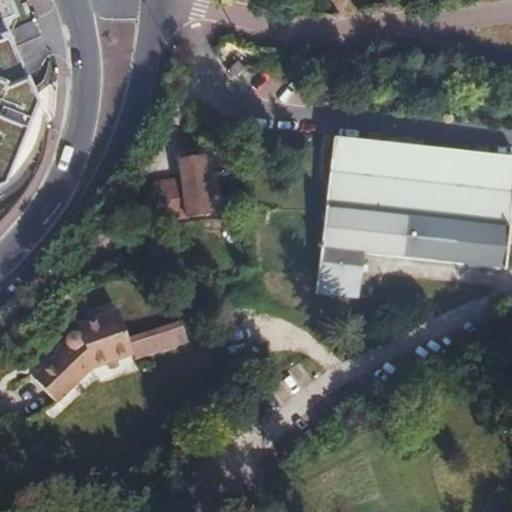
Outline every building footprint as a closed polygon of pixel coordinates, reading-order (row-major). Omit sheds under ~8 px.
[(0,0),(0,189),(14,184),(32,106),(0,26),(0,13),(11,8),(8,0),(0,0)] [(220,66),(232,80),(241,70),(229,57),(220,66)] [(355,298),(360,256),(505,271),(509,228),(511,228),(511,195),(511,196),(511,189),(511,161),(334,142),(314,294),(355,298)] [(152,189),(158,228),(209,221),(200,159),(177,162),(180,185),(152,189)] [(69,353),(70,355),(36,389),(56,409),(91,373),(132,360),(129,351),(119,321),(78,334),(81,342),(80,342),(79,341),(77,341),(75,341),(74,342),(72,343),(71,344),(70,345),(69,347),(68,348),(68,350),(68,352),(69,353)] [(182,333),(170,337),(175,351),(187,347),(182,333)] [(133,365),(175,351),(170,337),(129,351),(132,360),(133,365)]
